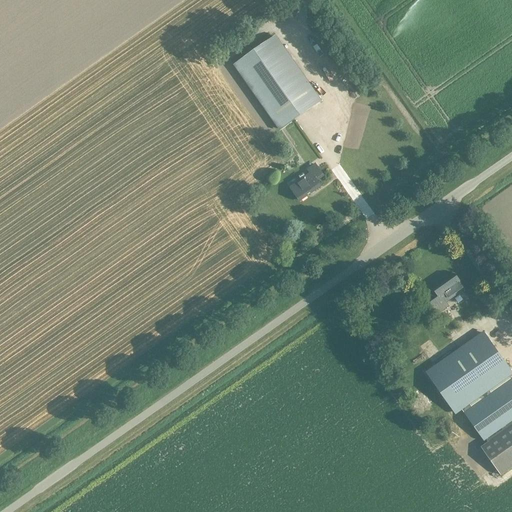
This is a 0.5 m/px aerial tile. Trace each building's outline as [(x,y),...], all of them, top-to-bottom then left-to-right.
[(275,37),(235,65),(280,129),(320,101),(275,37)] [(320,187),(316,181),(323,176),(314,165),(308,169),(310,173),(290,187),(300,201),(320,187)] [(246,214),(252,224),(263,217),(257,207),(246,214)] [(438,296),(437,296),(428,303),(436,315),(447,307),(444,303),(464,289),(455,276),(434,290),(438,296)] [(511,374),(506,365),(483,334),(428,373),(450,404),(457,414),(511,374)] [(511,380),(467,413),(480,431),(488,442),(481,447),(501,476),(511,467),(511,380)]
